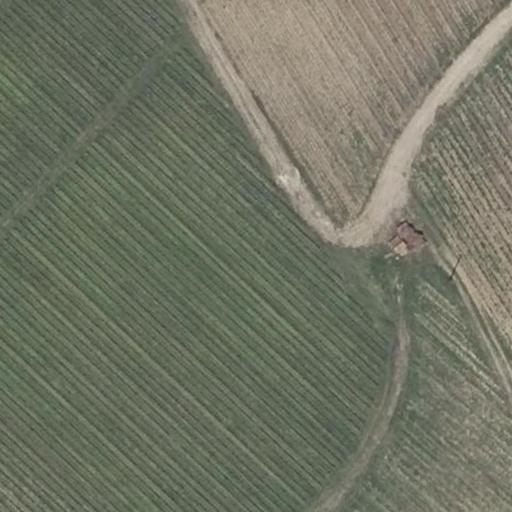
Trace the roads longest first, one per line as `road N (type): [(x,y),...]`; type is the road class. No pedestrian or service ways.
road 1 (track): [(511,14),(400,153),(386,213),(336,230),(292,182),(192,0)]
road 2 (track): [(336,230),(391,275),(406,363),(367,464),(317,511)]
road 3 (track): [(391,275),(453,338),(511,423)]
